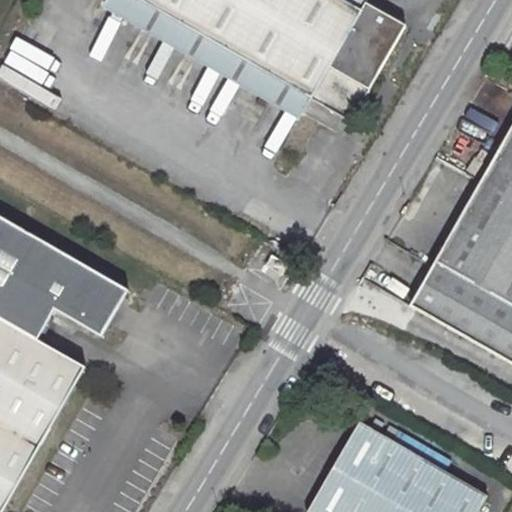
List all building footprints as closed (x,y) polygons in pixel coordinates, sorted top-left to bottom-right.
[(148,0),(112,0),(305,110),(315,95),(148,0)] [(148,0),(315,95),(354,117),(408,24),(367,1),(363,8),(349,0),(148,0)] [(495,104),(511,112),(511,94),(502,90),(495,104)] [(511,132),(413,306),(511,362),(511,132)] [(0,511),(2,511),(87,365),(0,314),(0,511)] [(361,385),(338,373),(331,384),(354,398),(361,385)] [(362,420),(311,509),(315,511),(478,511),(489,492),(362,420)]
